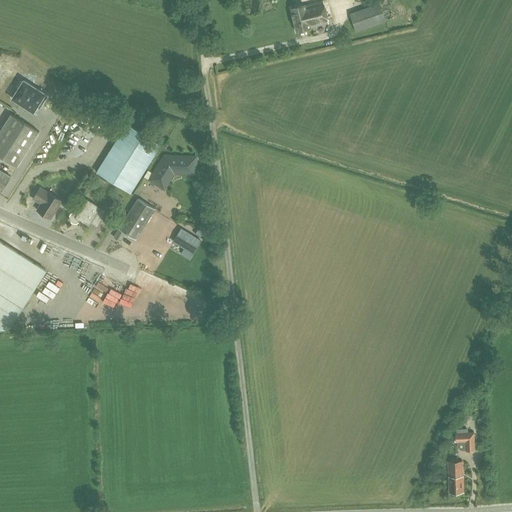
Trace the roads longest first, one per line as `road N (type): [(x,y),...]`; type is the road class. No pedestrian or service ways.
road 1 (unclassified): [(256,511),(203,60)]
road 2 (unclassified): [(127,268),(0,213)]
road 3 (unknown): [(5,216),(36,168),(79,159),(99,137)]
